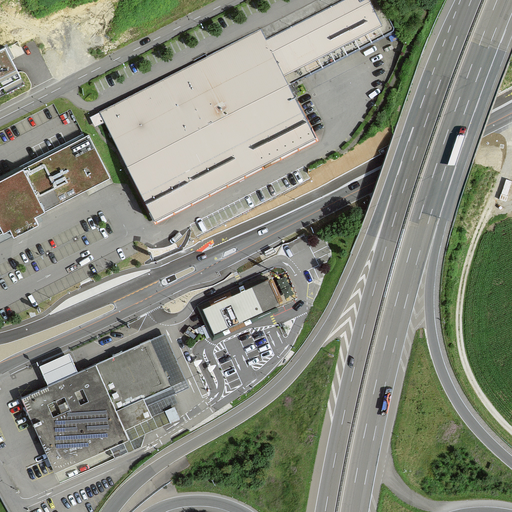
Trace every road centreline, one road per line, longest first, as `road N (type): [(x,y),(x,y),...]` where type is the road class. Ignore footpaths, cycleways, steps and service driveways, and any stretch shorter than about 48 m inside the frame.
road 1 (motorway): [(400,197),(325,332),(293,373),(130,486),(109,511)]
road 2 (motorway): [(354,511),(438,172)]
road 3 (primary): [(213,261),(511,112)]
road 4 (motorway): [(400,197),(325,511)]
road 5 (track): [(511,430),(472,380),(459,328),(470,253),(511,151)]
road 6 (motorway): [(499,451),(456,400),(429,328),(438,172)]
road 7 (residential): [(0,118),(232,0)]
road 8 (primary): [(0,369),(175,288),(213,261)]
road 9 (primary): [(213,261),(189,260),(0,338)]
road 10 (motorway): [(471,0),(400,197)]
road 11 (motorway): [(438,172),(502,0)]
